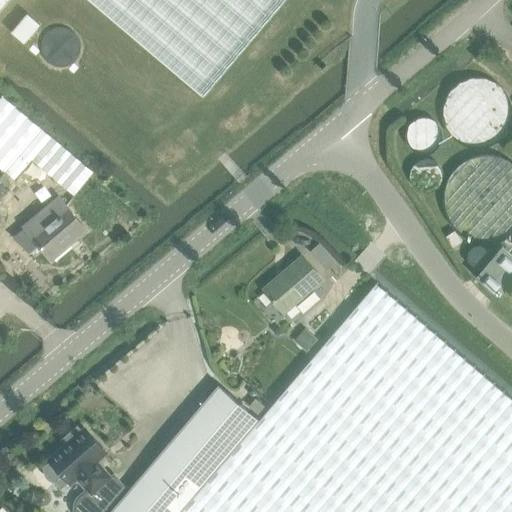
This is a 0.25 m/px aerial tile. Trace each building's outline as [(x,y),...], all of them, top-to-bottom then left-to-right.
[(91,0),(203,95),(284,0),(91,0)] [(28,14),(12,32),(24,43),(40,25),(28,14)] [(507,115),(504,102),(497,91),(485,83),(474,81),(461,83),(449,91),(441,102),(439,114),(441,127),(448,137),(457,145),(470,149),(484,147),(496,140),(504,129),(507,115)] [(0,165),(17,180),(35,160),(73,192),(92,170),(1,93),(0,94),(0,165)] [(511,210),(511,196),(510,189),(503,180),(493,173),(480,172),(470,174),(460,181),(454,192),(452,204),(455,216),(463,226),(472,232),(485,233),(495,231),(506,223),(511,214),(511,210)] [(51,260),(86,231),(59,199),(14,237),(16,240),(33,255),(41,248),(51,260)] [(455,231),(446,237),(453,247),(462,242),(455,231)] [(326,271),(335,264),(318,245),(310,252),(326,271)] [(511,254),(502,247),(476,278),(500,297),(511,282),(511,254)] [(284,312),(295,303),(301,310),(314,298),(317,294),(312,288),(322,279),(303,256),(264,289),(284,312)] [(511,511),(511,401),(375,286),(310,361),(302,370),(259,421),(182,511),(511,511)] [(293,341),(306,352),(317,339),(304,328),(293,341)] [(162,453),(112,511),(182,511),(259,421),(255,417),(265,407),(255,398),(245,409),(235,400),(218,386),(217,388),(164,450),(162,453)] [(51,461),(44,468),(44,469),(56,482),(56,483),(64,476),(69,482),(72,485),(76,481),(84,490),(80,494),(78,496),(76,499),(75,502),(74,505),(74,508),(75,511),(102,511),(125,486),(113,473),(111,475),(98,461),(107,454),(80,423),(66,436),(71,441),(50,460),(51,461)]
